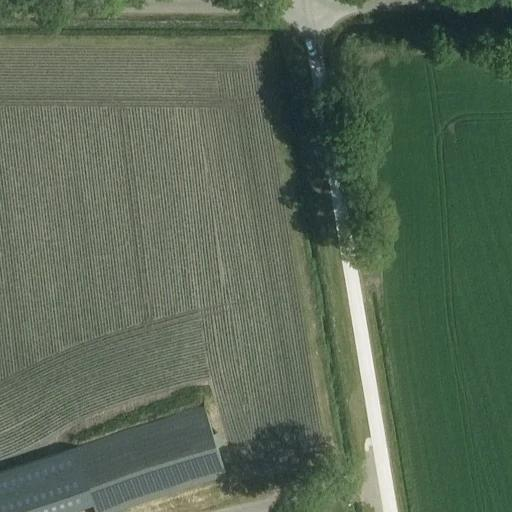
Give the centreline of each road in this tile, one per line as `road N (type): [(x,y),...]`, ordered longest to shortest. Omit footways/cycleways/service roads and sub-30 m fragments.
road 1 (unclassified): [(390,511),(305,6)]
road 2 (unclassified): [(0,5),(305,6)]
road 3 (unclassified): [(511,1),(305,6)]
